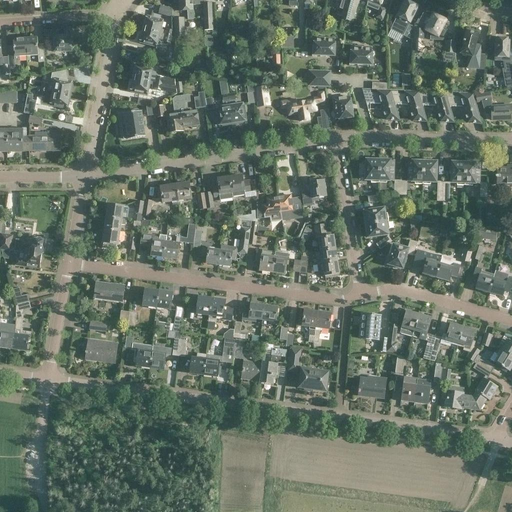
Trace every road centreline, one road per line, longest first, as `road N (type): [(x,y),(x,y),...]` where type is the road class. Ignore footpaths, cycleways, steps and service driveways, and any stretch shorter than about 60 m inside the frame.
road 1 (residential): [(496,440),(49,378)]
road 2 (residential): [(360,298),(69,263)]
road 3 (residential): [(84,177),(338,143)]
road 4 (residential): [(338,143),(511,141)]
road 5 (residential): [(84,177),(111,17)]
road 6 (residential): [(360,298),(338,143)]
road 7 (residential): [(511,322),(400,290),(360,298)]
road 8 (unclassified): [(42,511),(49,378)]
